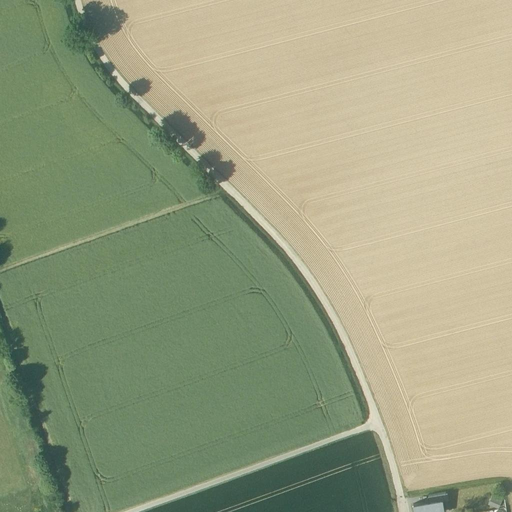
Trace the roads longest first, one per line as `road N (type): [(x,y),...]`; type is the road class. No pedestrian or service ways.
road 1 (unclassified): [(77,0),(100,56),(125,89),(311,282),(337,322),(377,424)]
road 2 (unclassified): [(134,511),(377,424)]
road 3 (track): [(0,270),(226,189)]
